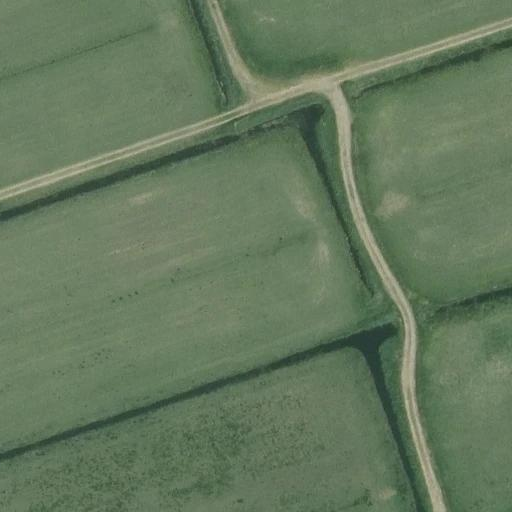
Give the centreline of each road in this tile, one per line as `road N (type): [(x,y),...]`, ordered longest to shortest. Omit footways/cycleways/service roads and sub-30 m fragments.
road 1 (track): [(440,511),(408,398),(410,330),(356,209),(344,119),(324,83)]
road 2 (track): [(210,0),(262,102),(0,196)]
road 3 (track): [(511,22),(262,102)]
